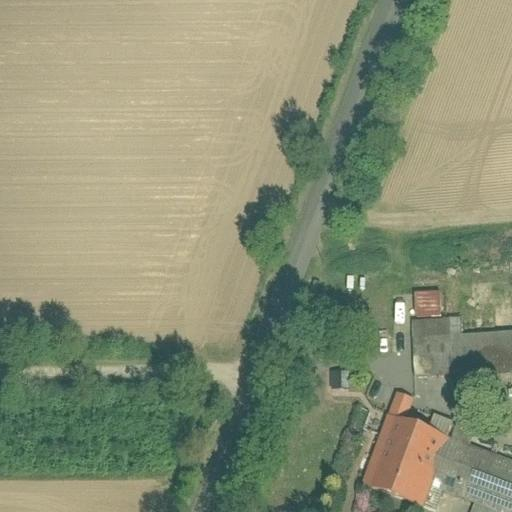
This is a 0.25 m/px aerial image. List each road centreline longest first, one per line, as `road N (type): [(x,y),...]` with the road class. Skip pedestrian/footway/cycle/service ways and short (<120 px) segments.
road 1 (tertiary): [(399,0),(209,511)]
road 2 (track): [(258,374),(0,376)]
road 3 (track): [(307,248),(511,226)]
